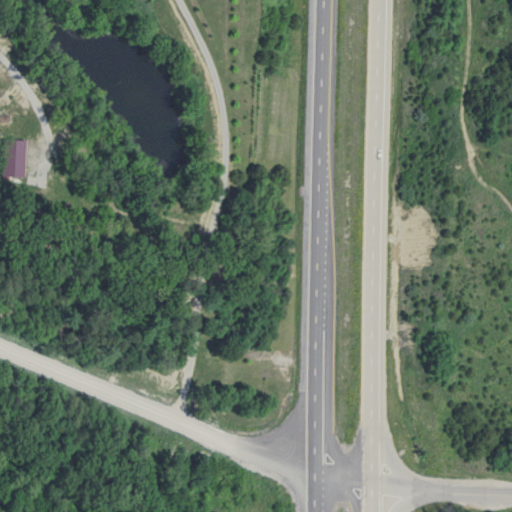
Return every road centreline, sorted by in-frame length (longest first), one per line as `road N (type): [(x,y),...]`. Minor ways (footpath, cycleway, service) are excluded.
road 1 (trunk): [(386,511),(372,152),(375,0)]
road 2 (trunk): [(314,0),(327,511)]
road 3 (residential): [(0,350),(310,472),(385,481)]
road 4 (residential): [(385,481),(511,491)]
